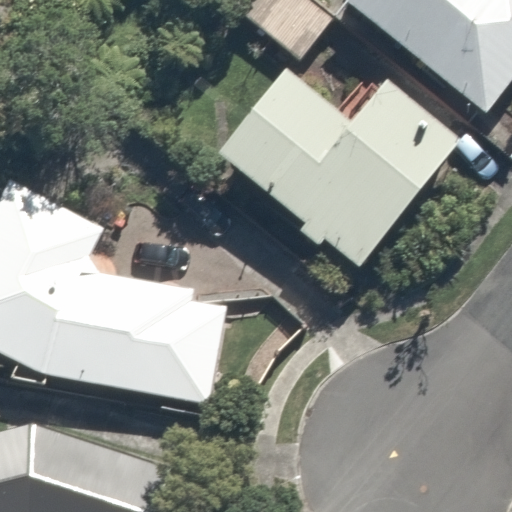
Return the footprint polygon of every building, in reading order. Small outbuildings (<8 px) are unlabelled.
[(318,0),(235,0),(228,9),(301,71),(343,21),(318,0)] [(511,0),(361,0),(348,18),(493,130),(511,105),(511,0)] [(303,86),(230,178),(369,288),(474,156),(401,98),(369,138),(303,86)] [(209,421),(228,305),(113,286),(90,275),(106,245),(16,199),(0,230),(0,367),(57,396),(209,421)] [(35,432),(0,442),(0,511),(157,511),(170,472),(35,432)]
